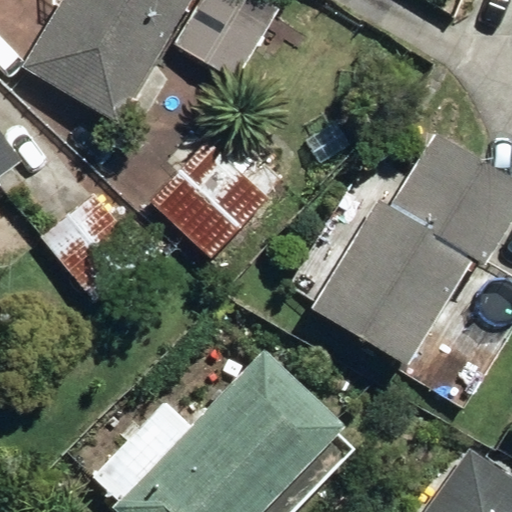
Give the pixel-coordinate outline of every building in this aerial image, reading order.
[(61,0),(14,79),(112,137),(193,0),(61,0)] [(199,0),(167,54),(223,89),(267,17),(239,0),(199,0)] [(305,318),(405,377),(469,269),(484,278),(511,230),(511,194),(429,146),(392,206),(377,196),(305,318)] [(139,210),(204,269),(261,206),(196,148),(139,210)] [(0,183),(14,174),(0,154),(0,183)] [(143,269),(90,203),(35,247),(89,313),(143,269)] [(272,511),(342,440),(258,359),(183,437),(155,410),(82,484),(109,511),(272,511)] [(511,511),(511,489),(464,453),(418,511),(511,511)]
